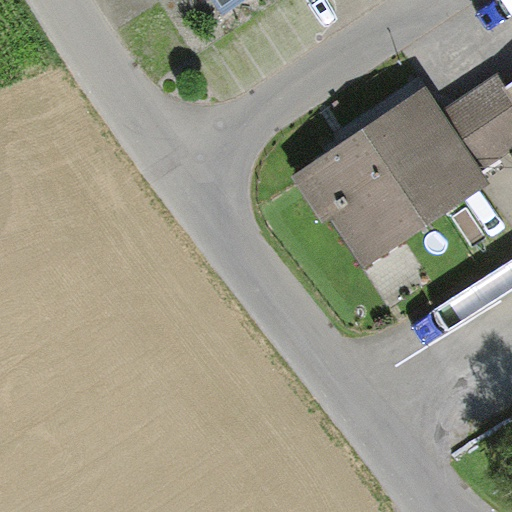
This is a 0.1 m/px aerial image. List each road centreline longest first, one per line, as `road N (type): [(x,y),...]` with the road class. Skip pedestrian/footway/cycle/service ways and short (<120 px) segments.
road 1 (residential): [(441,511),(180,174)]
road 2 (residential): [(180,174),(437,0)]
road 3 (residential): [(180,174),(64,0)]
